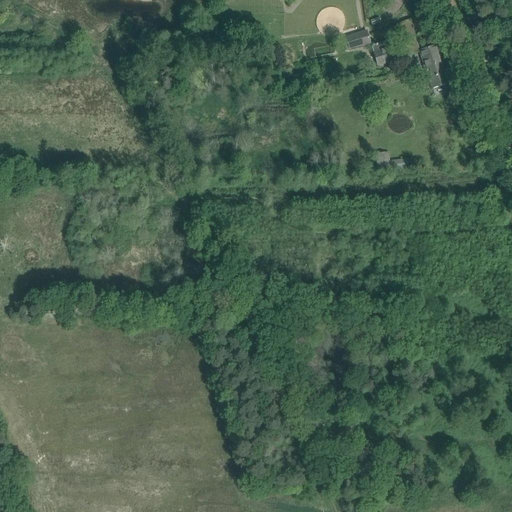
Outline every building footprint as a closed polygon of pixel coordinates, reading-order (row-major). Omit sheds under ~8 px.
[(19,25),(26,13),(12,5),(5,16),(19,25)] [(367,30),(346,36),(350,51),(371,44),(367,30)] [(394,50),(391,40),(371,46),(378,66),(401,58),(401,57),(410,55),(406,43),(400,45),(401,47),(394,50)] [(436,46),(419,51),(431,89),(448,84),(436,46)] [(383,153),(376,153),(378,172),(385,172),(383,153)]
